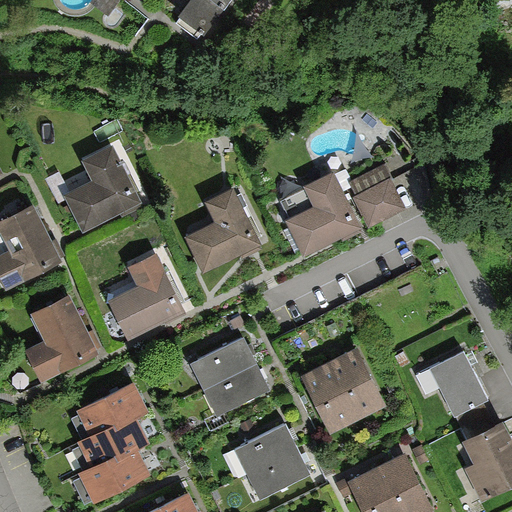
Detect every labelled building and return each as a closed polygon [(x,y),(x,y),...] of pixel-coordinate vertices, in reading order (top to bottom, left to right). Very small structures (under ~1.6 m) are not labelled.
[(197,0),(182,21),(202,35),(227,0),(197,0)] [(66,197),(83,231),(129,209),(141,204),(114,149),(85,163),(95,183),(66,197)] [(350,184),(371,225),(405,208),(385,167),(350,184)] [(350,235),(362,228),(349,203),(334,173),(304,189),(314,208),(286,223),(304,258),(350,235)] [(187,237),(204,271),(248,250),(261,244),(235,189),(205,203),(215,223),(187,237)] [(0,254),(0,275),(8,293),(66,265),(56,244),(36,205),(0,222),(13,249),(0,254)] [(171,315),(183,309),(156,255),(130,268),(140,287),(109,302),(127,337),(171,315)] [(91,336),(71,297),(34,316),(47,342),(29,350),(46,384),(101,356),(91,336)] [(219,415),(269,389),(262,375),(248,349),(243,339),(193,364),(219,415)] [(331,433),(385,408),(357,350),(318,368),(303,375),(331,433)] [(484,401),(490,398),(469,358),(465,351),(418,375),(428,394),(441,387),(456,416),(484,401)] [(137,420),(148,415),(141,399),(135,387),(78,414),(91,442),(137,420)] [(469,440),(497,426),(484,401),(456,416),(469,440)] [(138,451),(149,445),(140,426),(137,420),(91,442),(80,447),(92,473),(138,451)] [(484,500),(511,484),(511,434),(505,421),(497,426),(469,440),(465,443),(475,462),(466,466),(484,500)] [(261,499),(311,473),(303,458),(291,433),(285,423),(235,448),(261,499)] [(80,478),(93,504),(150,477),(140,456),(138,451),(92,473),(80,478)] [(363,511),(431,511),(432,511),(406,457),(390,465),(366,476),(350,484),(363,511)] [(199,511),(197,508),(191,494),(152,511),(199,511)]
